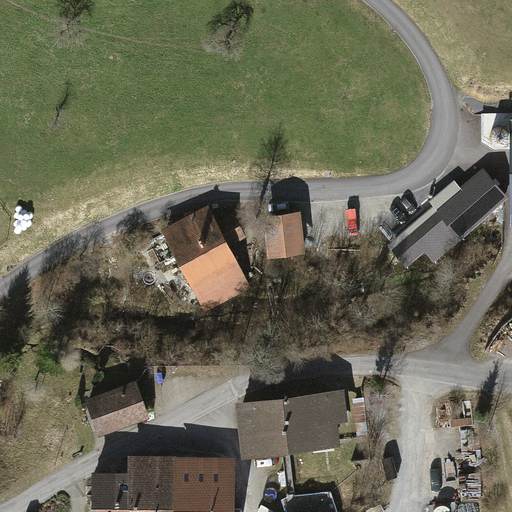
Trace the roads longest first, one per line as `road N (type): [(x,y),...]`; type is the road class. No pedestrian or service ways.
road 1 (unclassified): [(0,290),(112,224),(186,199),(390,185),(418,173),(442,141),(442,92),(410,33),(375,0)]
road 2 (unclassified): [(8,511),(234,388),(283,371),(388,365),(511,381)]
